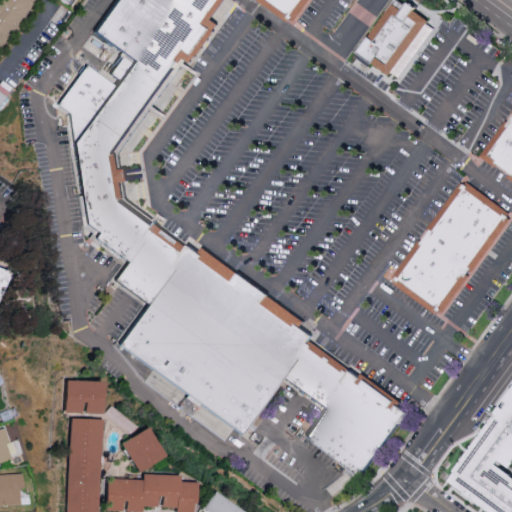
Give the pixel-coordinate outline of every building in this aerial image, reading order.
[(0,0),(0,50),(32,0),(0,0)] [(192,56),(185,50),(180,62),(144,112),(113,153),(120,203),(180,252),(183,254),(147,305),(115,281),(127,263),(93,240),(99,232),(85,223),(68,112),(56,105),(85,65),(114,87),(118,81),(108,74),(123,55),(92,33),(116,0),(221,0),(205,24),(211,30),(192,56)] [(295,28),(268,7),(259,1),(257,0),(315,0),(300,20),(295,28)] [(390,75),(374,63),(373,64),(357,53),(387,11),(386,10),(393,0),(401,0),(406,4),(409,0),(417,6),(415,9),(430,20),(427,24),(434,29),(399,78),(391,73),(390,75)] [(511,179),(486,159),(511,121),(511,120),(511,179)] [(449,318),(439,320),(417,304),(394,287),(394,278),(420,243),(451,201),(463,185),(471,185),(511,215),(511,227),(502,242),(458,304),(452,312),(449,318)] [(186,399),(199,410),(201,406),(242,436),(284,379),(310,342),(314,337),(303,329),(307,323),(205,249),(201,254),(189,246),(183,254),(147,305),(118,345),(188,396),(186,399)] [(0,296),(9,273),(0,269),(0,296)] [(313,345),(332,358),(342,366),(393,403),(414,419),(408,426),(393,446),(366,482),(332,458),(308,440),(318,427),(329,413),(286,382),(284,379),(310,342),(313,345)] [(102,379),(65,378),(65,411),(83,412),(101,412),(102,379)] [(511,511),(511,390),(450,482),(495,511),(511,511)] [(98,511),(101,417),(70,416),(66,511),(98,511)] [(119,441),(138,470),(164,454),(145,425),(119,441)] [(0,427),(0,460),(16,455),(11,439),(7,441),(3,427),(0,427)] [(107,476),(105,509),(122,510),(122,500),(126,500),(125,510),(141,511),(141,505),(158,506),(158,505),(174,506),(174,511),(182,511),(192,511),(194,480),(177,479),(178,474),(141,471),(141,479),(107,476)] [(0,505),(17,504),(17,487),(21,487),(20,472),(0,472),(0,505)] [(210,490),(241,511),(205,511),(199,507),(210,490)]
